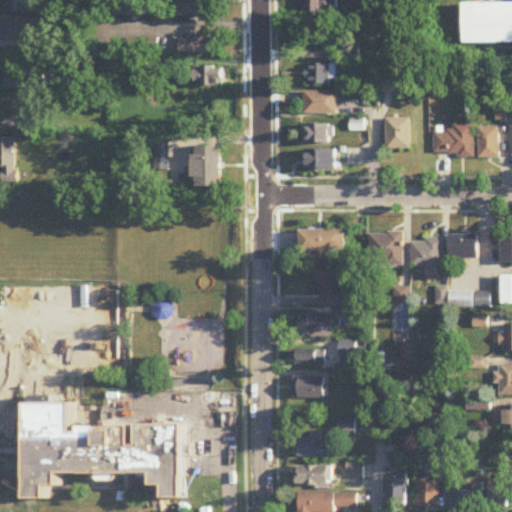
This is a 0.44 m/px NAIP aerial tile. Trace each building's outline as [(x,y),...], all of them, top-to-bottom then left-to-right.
[(5,0),(5,14),(39,14),(38,0),(5,0)] [(114,0),(114,18),(156,18),(156,0),(114,0)] [(176,0),(177,18),(218,18),(217,0),(176,0)] [(308,0),(308,19),(342,19),(342,0),(308,0)] [(465,44),(511,44),(511,6),(465,6),(465,44)] [(3,41),(38,41),(38,20),(3,20),(3,41)] [(160,40),(128,40),(128,56),(160,56),(160,40)] [(216,55),(216,40),(180,40),(180,55),(216,55)] [(342,49),(342,67),(360,67),(360,49),(342,49)] [(309,85),(337,85),(337,66),(309,66),(309,85)] [(194,68),(194,86),(223,86),(223,68),(194,68)] [(5,73),(5,91),(49,91),(49,73),(5,73)] [(338,93),(306,93),(306,116),(338,116),(338,93)] [(388,151),(413,151),(413,120),(388,120),(388,151)] [(335,146),(335,126),(305,126),(305,146),(335,146)] [(477,126),(456,126),(456,134),(437,134),(437,158),(477,158),(477,126)] [(482,160),(502,160),(502,129),(482,129),(482,160)] [(0,186),(16,186),(16,139),(0,139),(0,169),(0,186)] [(222,148),(197,148),(197,189),(222,189),(222,148)] [(306,152),(306,172),(337,172),(337,152),(306,152)] [(300,231),(300,253),(346,252),(346,231),(300,231)] [(372,234),(372,267),(405,267),(405,234),(372,234)] [(503,265),(511,265),(511,235),(503,236),(503,265)] [(479,236),(452,236),(452,260),(479,260),(479,236)] [(444,241),(413,241),(413,268),(426,268),(426,276),(443,276),(444,241)] [(325,308),(360,308),(360,297),(336,298),(336,272),(316,272),(316,297),(325,297),(325,308)] [(511,277),(503,277),(503,307),(511,306),(511,277)] [(152,301),(152,308),(157,315),(166,315),(172,309),(173,300),(168,293),(158,294),(152,301)] [(474,294),(452,294),(452,308),(474,308),(474,294)] [(479,309),(491,308),(490,294),(479,295),(479,309)] [(363,327),(363,312),(347,311),(347,327),(363,327)] [(334,315),(301,315),(301,338),(334,338),(334,315)] [(297,369),(326,369),(326,351),(297,351),(297,369)] [(511,366),(498,366),(498,386),(500,386),(500,399),(511,398),(511,366)] [(328,400),(328,379),(295,379),(295,400),(328,400)] [(491,414),(491,404),(468,404),(468,414),(491,414)] [(27,413),(28,511),(48,510),(49,497),(63,497),(63,485),(153,482),(154,492),(166,493),(165,504),(186,504),(187,432),(75,436),(76,412),(27,413)] [(356,434),(356,420),(341,420),(341,434),(356,434)] [(330,443),(323,443),(323,433),(312,433),(312,443),(301,443),(301,458),(330,458),(330,443)] [(418,481),(417,511),(440,511),(441,463),(426,463),(426,481),(418,481)] [(364,479),(364,465),(348,465),(348,479),(364,479)] [(334,468),(300,468),(300,490),(334,490),(334,468)] [(407,509),(407,481),(387,481),(387,509),(407,509)] [(490,491),(490,510),(509,510),(509,491),(490,491)] [(462,492),(461,511),(483,511),(484,492),(462,492)] [(336,511),(337,509),(358,509),(358,495),(300,495),(300,511),(336,511)]
